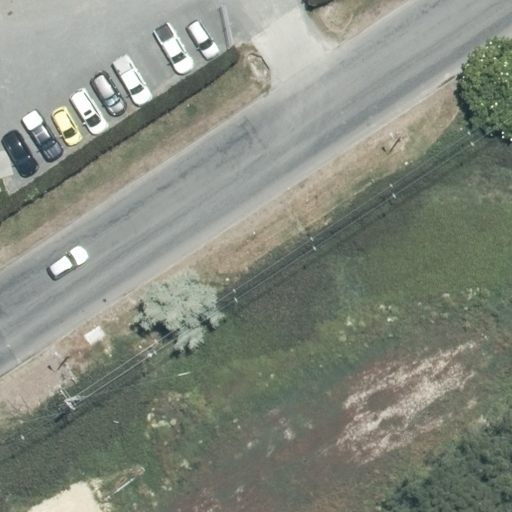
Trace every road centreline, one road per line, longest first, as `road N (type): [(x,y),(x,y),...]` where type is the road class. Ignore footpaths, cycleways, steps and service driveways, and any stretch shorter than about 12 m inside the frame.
road 1 (unclassified): [(0,330),(502,0)]
road 2 (unknown): [(0,155),(283,3)]
road 3 (unknown): [(327,115),(283,3)]
